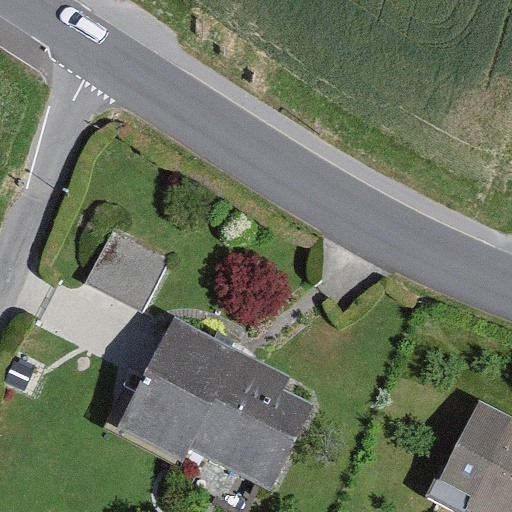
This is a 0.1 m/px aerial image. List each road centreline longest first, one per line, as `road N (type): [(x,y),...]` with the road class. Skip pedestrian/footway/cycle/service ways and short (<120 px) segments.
road 1 (tertiary): [(511,283),(349,199),(102,40)]
road 2 (residential): [(0,297),(102,40)]
